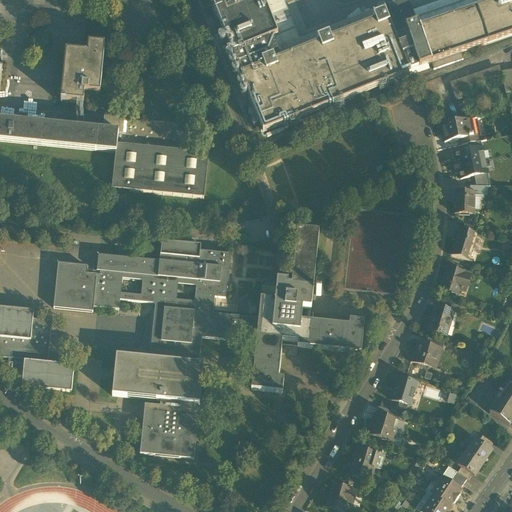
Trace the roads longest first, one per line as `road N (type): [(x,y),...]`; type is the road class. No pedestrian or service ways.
road 1 (residential): [(297,511),(429,263),(435,192),(409,94)]
road 2 (residential): [(0,395),(181,511)]
road 3 (residential): [(253,164),(184,0)]
